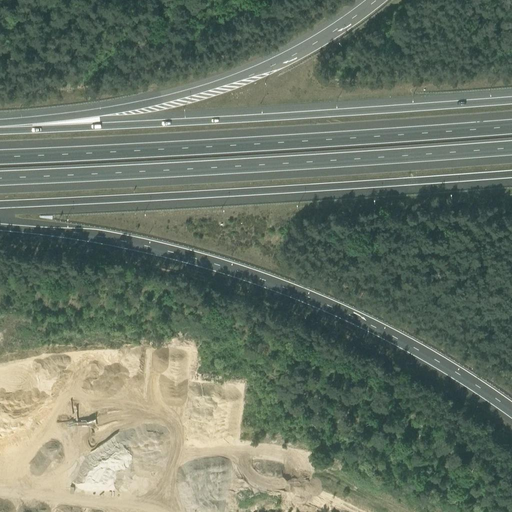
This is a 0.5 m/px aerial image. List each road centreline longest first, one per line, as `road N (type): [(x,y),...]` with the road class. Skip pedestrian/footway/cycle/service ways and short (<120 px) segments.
road 1 (motorway): [(0,227),(106,239),(230,268),(400,337),(511,406)]
road 2 (motorway): [(511,96),(0,129)]
road 3 (motorway): [(0,178),(511,146)]
road 4 (motorway): [(0,205),(511,174)]
road 5 (motorway): [(511,126),(0,156)]
road 6 (motorway): [(378,0),(297,54),(216,85),(131,108),(0,125)]
road 7 (track): [(203,511),(239,478),(276,467),(349,481),(398,511)]
